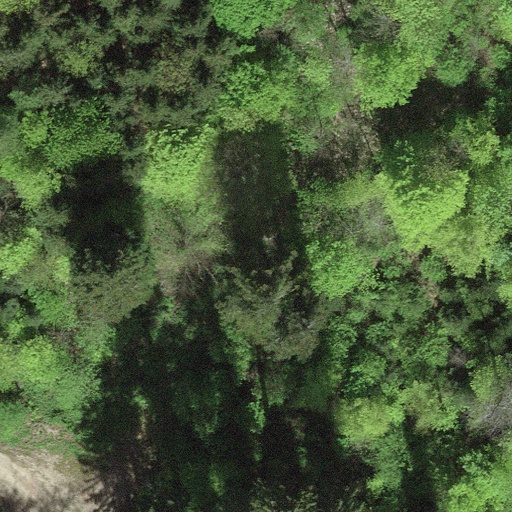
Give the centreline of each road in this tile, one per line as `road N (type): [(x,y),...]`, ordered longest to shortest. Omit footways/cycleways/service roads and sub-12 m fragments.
road 1 (track): [(54,511),(235,300),(306,72),(347,0)]
road 2 (track): [(259,218),(431,108),(511,97)]
